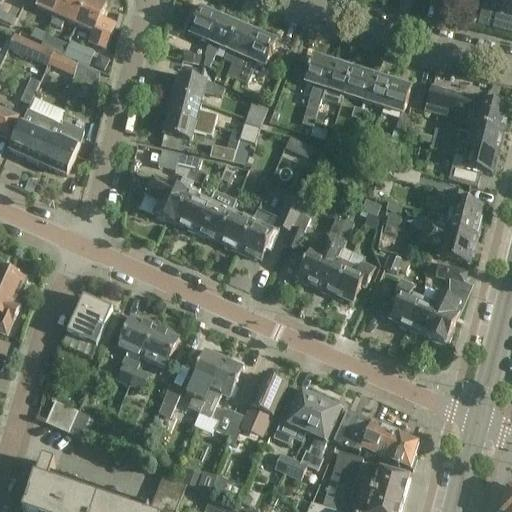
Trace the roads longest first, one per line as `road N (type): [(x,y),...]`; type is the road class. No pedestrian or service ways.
road 1 (residential): [(477,424),(85,249)]
road 2 (residential): [(0,497),(65,278),(85,249)]
road 3 (residential): [(85,249),(152,0)]
road 4 (residential): [(312,0),(511,60)]
road 5 (tertiary): [(477,424),(511,286)]
